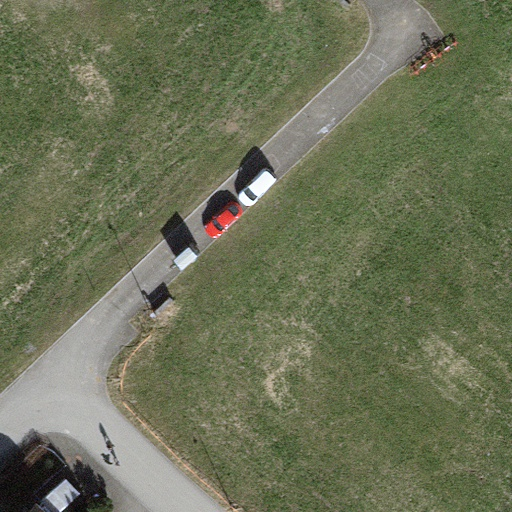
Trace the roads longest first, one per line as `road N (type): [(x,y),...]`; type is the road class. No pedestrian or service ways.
road 1 (residential): [(58,382),(117,309),(377,66),(394,35),(385,0)]
road 2 (residential): [(58,382),(198,511)]
